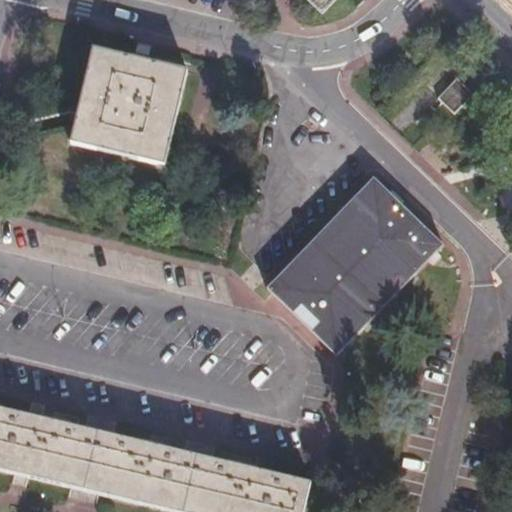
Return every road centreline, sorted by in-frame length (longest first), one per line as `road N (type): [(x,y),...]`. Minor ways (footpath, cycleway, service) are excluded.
road 1 (residential): [(309,59),(322,91),(495,268)]
road 2 (residential): [(495,268),(433,511)]
road 3 (residential): [(309,59),(70,0)]
